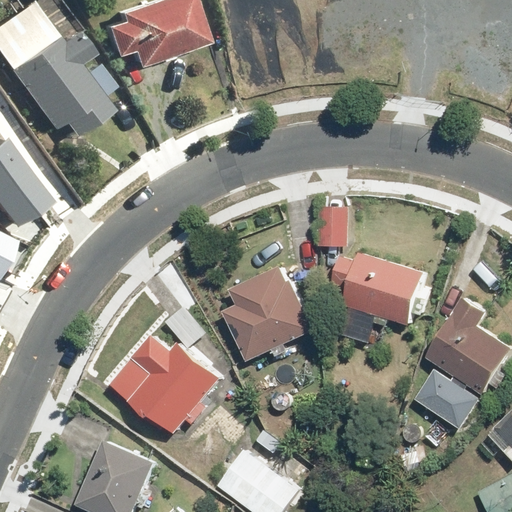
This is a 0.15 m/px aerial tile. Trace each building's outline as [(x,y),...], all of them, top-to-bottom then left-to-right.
[(124,48),(128,64),(207,40),(195,0),(142,0),(111,10),(113,18),(99,22),(108,53),(124,48)] [(224,0),(230,45),(306,35),(300,0),(224,0)] [(407,0),(329,0),(328,33),(406,36),(407,0)] [(48,126),(58,119),(67,133),(105,107),(72,60),(86,50),(70,27),(55,37),(52,32),(5,65),(48,126)] [(0,130),(0,211),(4,218),(41,195),(0,130)] [(324,206),(324,244),(353,244),(353,206),(324,206)] [(353,285),(348,303),(415,322),(418,312),(427,282),(430,270),(364,250),(361,258),(345,254),(337,280),(353,285)] [(242,302),(227,309),(252,360),(319,328),(295,279),(293,280),(285,264),(235,288),(242,302)] [(470,296),(430,356),(487,393),(495,381),(504,387),(511,374),(511,341),(484,323),(492,310),(470,296)] [(171,319),(194,345),(212,330),(189,304),(171,319)] [(169,425),(178,432),(225,376),(182,339),(175,347),(158,332),(114,384),(167,428),(169,425)] [(289,391),(285,390),(280,392),(277,395),(276,400),(277,405),(281,408),(286,409),(290,407),(294,404),(295,399),(293,394),(289,391)] [(511,452),(511,412),(499,425),(511,437),(504,444),(511,452)] [(421,423),(416,422),(412,424),(408,427),(407,432),(409,437),(413,440),(417,441),(422,440),(425,436),(426,431),(425,427),(421,423)] [(108,437),(78,504),(95,511),(134,511),(159,460),(108,437)] [(220,483),(259,511),(284,511),(287,508),(292,511),(298,511),(312,494),(247,446),(220,483)] [(371,462),(366,461),(362,463),(358,466),(357,471),(359,476),(362,479),(367,480),(372,479),(375,475),(376,470),(375,466),(371,462)] [(511,511),(511,473),(481,492),(493,511),(511,511)]
